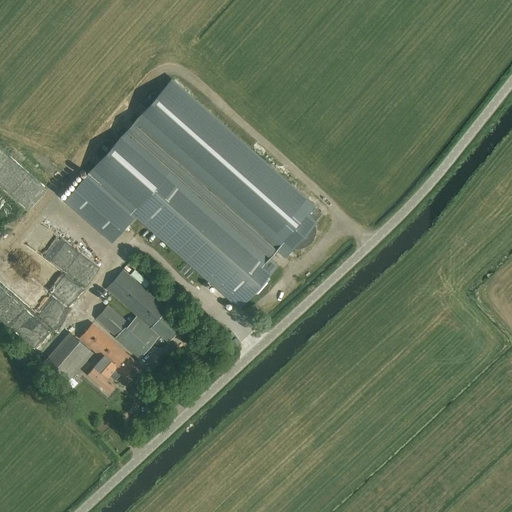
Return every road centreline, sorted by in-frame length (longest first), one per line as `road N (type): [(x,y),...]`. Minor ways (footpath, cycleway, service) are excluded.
road 1 (unclassified): [(79,511),(410,205),(511,79)]
road 2 (unknown): [(160,384),(233,326),(255,349)]
